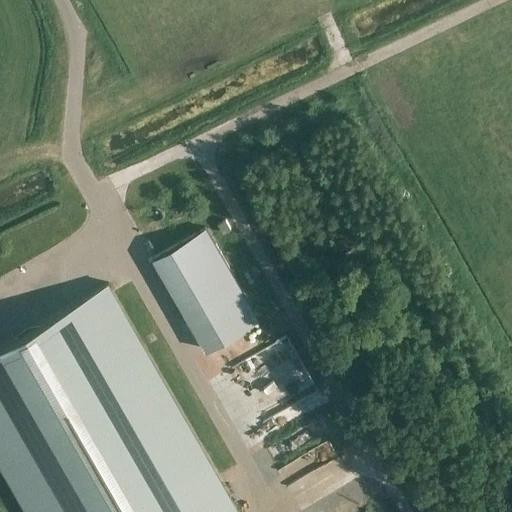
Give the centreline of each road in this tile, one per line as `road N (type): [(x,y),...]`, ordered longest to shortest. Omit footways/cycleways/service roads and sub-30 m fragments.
road 1 (track): [(493,0),(91,194)]
road 2 (track): [(403,511),(195,144)]
